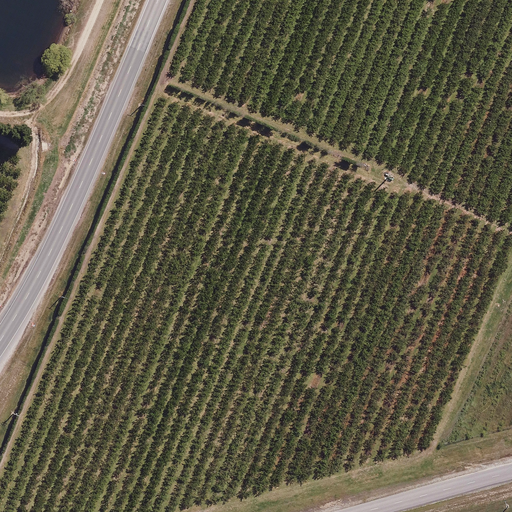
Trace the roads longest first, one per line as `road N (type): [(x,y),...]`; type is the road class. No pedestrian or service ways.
road 1 (trunk): [(0,341),(70,209),(158,0)]
road 2 (residential): [(364,511),(511,471)]
